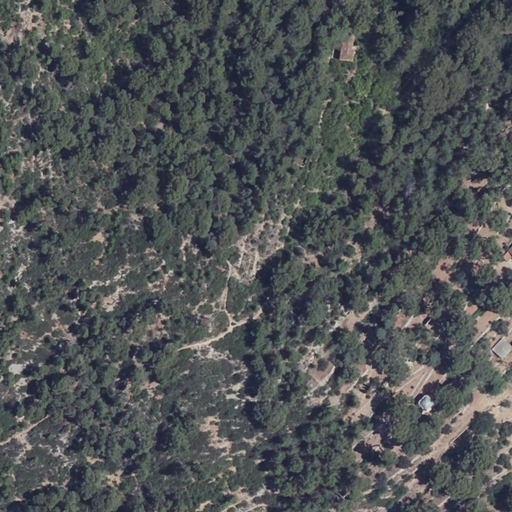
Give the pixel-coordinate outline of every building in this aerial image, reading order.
[(354,35),(344,33),(340,60),(354,62),(356,49),(353,48),(354,35)] [(307,151),(290,148),(287,163),(305,166),(307,151)] [(511,245),(502,256),(505,260),(511,255),(511,245)] [(501,337),(491,348),(501,357),(511,347),(501,337)] [(427,395),(419,402),(426,409),(434,401),(427,395)]
